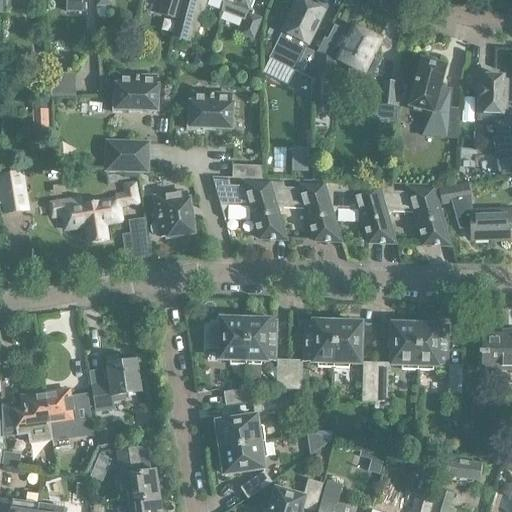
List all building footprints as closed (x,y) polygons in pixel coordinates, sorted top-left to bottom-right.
[(65,0),(65,13),(81,14),(81,0),(65,0)] [(159,0),(163,1),(159,14),(177,20),(181,0),(159,0)] [(183,0),(175,42),(196,46),(200,25),(205,6),(207,0),(217,0),(223,2),(223,0),(183,0)] [(223,0),(223,2),(221,12),(244,21),(244,20),(246,21),(248,15),(247,14),(249,10),(248,9),(251,0),(223,0)] [(269,59),(280,64),(294,71),(323,13),(297,0),(269,59)] [(261,19),(248,15),(246,21),(240,35),(253,40),(261,19)] [(315,57),(316,58),(316,77),(334,78),(335,63),(336,60),(349,66),(349,79),(373,81),(373,74),(379,62),(372,58),(380,42),(352,27),(341,49),(324,40),(315,57)] [(157,54),(156,60),(165,62),(166,57),(157,54)] [(409,107),(424,111),(422,136),(458,138),(460,111),(448,110),(449,93),(437,93),(444,67),(438,65),(438,64),(438,63),(437,62),(436,61),(435,60),(434,60),(433,59),(432,59),(430,60),(429,60),(428,60),(428,61),(427,62),(421,60),(409,107)] [(505,114),(506,82),(503,82),(503,78),(479,76),(477,121),(496,122),(499,138),(511,135),(511,125),(510,115),(505,114)] [(122,114),(122,110),(128,110),(128,112),(140,112),(141,111),(155,111),(157,79),(117,77),(116,92),(113,92),(112,113),(122,114)] [(377,82),(374,116),(378,121),(395,123),(399,84),(377,82)] [(186,131),(196,131),(196,128),(203,128),(202,130),(215,130),(215,129),(230,129),(231,97),(191,95),(190,110),(187,110),(186,131)] [(33,137),(49,136),(48,112),(32,113),(33,137)] [(511,174),(511,135),(499,138),(495,139),(498,154),(478,158),(476,150),(460,149),(458,181),(502,172),(502,176),(511,174)] [(147,145),(107,143),(106,171),(146,172),(147,145)] [(292,172),(308,172),(308,148),(292,147),(292,172)] [(232,178),(260,179),(261,168),(233,167),(232,178)] [(0,177),(0,182),(5,214),(26,211),(20,174),(0,177)] [(267,180),(260,179),(232,178),(211,178),(220,206),(250,207),(259,239),(285,240),(276,208),(267,180)] [(339,242),(330,210),(322,182),(267,180),(276,208),(304,209),(313,241),(339,242)] [(377,184),(322,182),(330,210),(359,211),(368,243),(394,244),(385,212),(377,184)] [(70,201),(50,204),(52,219),(63,217),(65,231),(79,228),(78,226),(85,225),(88,243),(106,240),(104,224),(120,222),(118,207),(138,204),(135,183),(123,185),(124,194),(115,196),(115,200),(71,207),(70,201)] [(377,184),(385,212),(414,213),(423,245),(449,246),(431,186),(377,184)] [(471,240),(511,239),(510,211),(470,212),(470,202),(466,184),(439,189),(442,205),(451,203),(459,229),(470,229),(471,240)] [(191,209),(189,209),(187,194),(155,199),(158,222),(155,222),(154,223),(152,224),(152,225),(151,226),(151,227),(150,229),(150,230),(150,231),(151,232),(152,234),(152,235),(154,236),(155,236),(157,237),(160,236),(160,238),(165,238),(165,240),(178,239),(177,236),(192,234),(191,221),(193,221),(191,209)] [(230,360),(230,365),(245,366),(247,318),(242,318),(242,321),(235,321),(235,317),(223,317),(223,320),(220,320),(220,330),(209,329),(208,350),(219,350),(219,360),(230,360)] [(262,321),(262,318),(247,318),(245,366),(260,366),(261,361),(273,362),(274,351),(275,351),(275,336),(274,336),(274,322),(262,321)] [(318,363),(317,368),(333,368),(334,320),(319,320),(318,323),(306,323),(306,337),(304,337),(304,352),(305,352),(305,363),(318,363)] [(350,324),(350,321),(334,320),(333,368),(348,369),(348,364),(359,364),(359,353),(361,353),(361,339),(360,339),(360,324),(350,324)] [(418,323),(403,322),(403,326),(392,325),(392,340),(390,340),(390,354),(391,354),(391,365),(402,366),(401,370),(417,371),(418,323)] [(417,371),(432,371),(432,367),(445,367),(445,356),(446,356),(447,341),(446,341),(446,327),(434,327),(434,323),(418,323),(417,371)] [(511,336),(482,336),(482,355),(487,355),(487,370),(511,370),(511,336)] [(109,382),(91,385),(95,412),(113,410),(112,404),(125,402),(124,395),(139,393),(137,379),(140,379),(138,367),(136,367),(135,361),(119,364),(118,356),(106,357),(107,365),(109,382)] [(289,362),(277,361),(276,389),(288,390),(289,362)] [(288,390),(300,390),(301,362),(289,362),(288,390)] [(375,364),(363,364),(362,402),(374,402),(375,364)] [(374,402),(385,403),(387,365),(375,364),(374,402)] [(461,367),(449,366),(448,395),(460,395),(461,367)] [(251,390),(223,394),(225,405),(253,401),(251,390)] [(69,391),(45,395),(49,425),(50,433),(51,441),(51,442),(91,436),(85,398),(70,400),(69,391)] [(12,405),(1,407),(2,439),(16,437),(15,430),(37,427),(41,456),(42,456),(44,472),(55,470),(53,451),(52,448),(51,442),(51,441),(50,433),(49,425),(45,395),(21,398),(23,410),(13,412),(12,405)] [(253,401),(254,413),(282,409),(280,397),(253,401)] [(264,442),(262,427),(257,428),(255,417),(244,419),(244,418),(230,420),(230,421),(216,423),(217,433),(214,434),(217,449),(264,442)] [(108,430),(97,431),(99,447),(110,445),(108,430)] [(217,449),(219,465),(222,464),(223,475),(238,473),(238,474),(252,472),(252,471),(263,469),(261,458),(266,457),(264,442),(217,449)] [(120,478),(125,477),(128,501),(158,497),(154,471),(142,473),(138,449),(116,453),(120,478)] [(18,466),(19,454),(3,453),(2,464),(18,466)] [(481,461),(447,456),(444,474),(479,479),(481,461)] [(270,483),(264,473),(240,489),(247,499),(270,483)] [(275,490),(269,511),(263,510),(262,511),(299,511),(300,508),(313,511),(321,485),(308,481),(303,498),(275,490)] [(326,481),(321,501),(333,504),(330,511),(343,511),(345,508),(335,505),(341,486),(326,481)] [(505,486),(502,490),(503,494),(508,499),(511,498),(511,487),(510,486),(505,486)] [(448,511),(454,492),(436,487),(434,496),(429,511),(448,511)] [(410,511),(429,511),(434,496),(417,491),(410,511)] [(129,511),(160,511),(158,497),(128,501),(129,511)] [(36,511),(37,505),(1,500),(0,507),(0,511),(36,511)]
